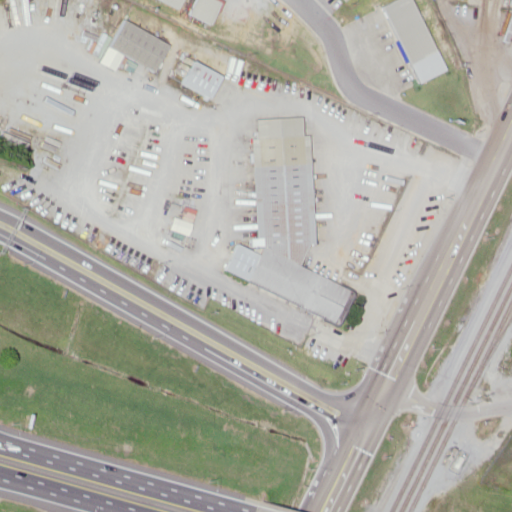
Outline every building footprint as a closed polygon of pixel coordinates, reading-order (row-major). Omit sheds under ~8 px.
[(191,0),(186,12),(207,22),(217,1),(214,0),(191,0)] [(411,0),(386,0),(378,4),(414,83),(443,70),(411,0)] [(165,41),(117,19),(104,48),(152,70),(165,41)] [(219,74),(190,58),(176,82),(206,98),(219,74)] [(333,319),(347,287),(296,266),(305,243),(310,243),(306,136),(298,132),(298,116),(253,117),(252,121),(252,133),(249,141),(252,247),(253,252),(232,243),(219,272),(333,319)]
